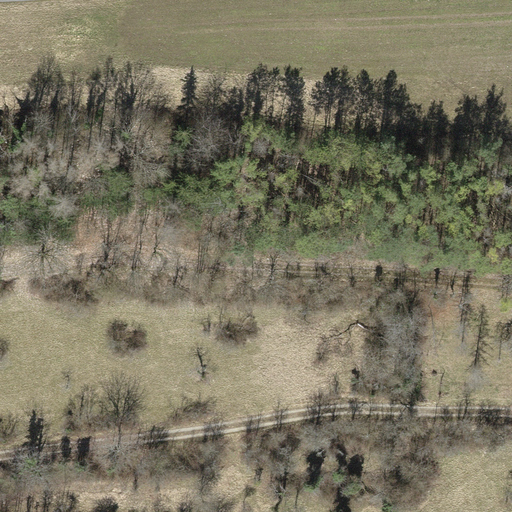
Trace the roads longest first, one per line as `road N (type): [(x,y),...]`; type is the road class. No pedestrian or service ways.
road 1 (track): [(0,457),(334,408),(511,413)]
road 2 (track): [(0,273),(192,262),(511,282)]
